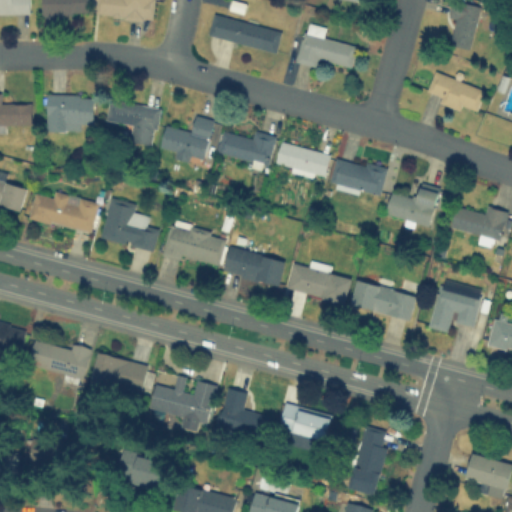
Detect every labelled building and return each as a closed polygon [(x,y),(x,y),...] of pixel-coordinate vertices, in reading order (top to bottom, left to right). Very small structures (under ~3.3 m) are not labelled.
[(0,0),(0,12),(29,12),(29,0),(0,0)] [(40,0),(40,13),(85,13),(85,0),(40,0)] [(151,19),(152,0),(97,0),(96,15),(151,19)] [(449,42),(468,47),(478,5),(456,0),(451,0),(447,17),(454,20),(449,42)] [(280,28),(213,12),(207,33),(275,50),(280,28)] [(325,26),(303,21),(295,60),(316,65),(318,57),(351,65),(355,44),(323,36),(325,26)] [(433,69),(424,93),(473,112),(483,88),(433,69)] [(5,123),(29,123),(30,102),(0,102),(1,91),(0,91),(0,130),(5,130),(5,123)] [(45,92),(45,128),(92,128),(92,92),(45,92)] [(130,123),(128,140),(152,143),(157,105),(107,98),(104,119),(130,123)] [(213,117),(194,113),(190,129),(164,123),(158,146),(173,150),(172,153),(202,160),(213,117)] [(274,133),(253,129),(251,137),(220,130),(215,153),(267,164),(274,133)] [(273,165),(322,177),(329,152),(280,139),(273,165)] [(328,180),(379,193),(385,166),(335,153),(328,180)] [(0,203),(19,208),(26,184),(0,177),(0,203)] [(391,189),(384,213),(428,225),(439,186),(420,180),(415,196),(391,189)] [(27,216),(90,231),(97,199),(53,189),(51,196),(33,192),(27,216)] [(99,236),(152,249),(158,226),(146,224),(149,214),(133,210),(135,201),(109,195),(99,236)] [(479,231),(477,241),(492,244),(493,237),(501,238),(507,209),(486,205),(484,212),(454,206),(450,225),(479,231)] [(169,218),(161,250),(218,265),(226,233),(169,218)] [(228,244),(222,270),(278,283),(284,257),(228,244)] [(285,286),(342,303),(351,274),(308,262),(307,265),(292,261),(285,286)] [(409,317),(415,292),(355,278),(349,303),(409,317)] [(428,325),(447,329),(449,319),(472,324),(481,287),(439,278),(428,325)] [(486,343),(511,349),(511,323),(505,322),(507,312),(493,309),(486,343)] [(25,323),(0,317),(0,351),(18,355),(25,323)] [(83,377),(90,346),(70,341),(69,346),(32,337),(26,364),(83,377)] [(139,393),(146,361),(96,351),(89,382),(139,393)] [(208,422),(216,382),(195,378),(192,391),(182,389),(185,375),(176,373),(173,387),(153,382),(148,407),(181,414),(178,425),(195,429),(197,420),(208,422)] [(247,390),(225,385),(217,424),(264,433),(268,413),(243,408),(247,390)] [(331,412),(284,400),(277,427),(325,439),(331,412)] [(348,486),(374,492),(389,430),(363,423),(348,486)] [(45,469),(76,469),(76,444),(45,444),(45,469)] [(114,477),(158,487),(165,459),(120,449),(114,477)] [(511,464),(511,460),(471,451),(465,476),(480,480),(478,490),(504,496),(511,464)] [(229,511),(234,495),(178,481),(172,507),(193,511),(229,511)] [(295,511),(298,499),(252,489),(246,511),(295,511)] [(369,511),(371,506),(345,499),(341,511),(369,511)]
